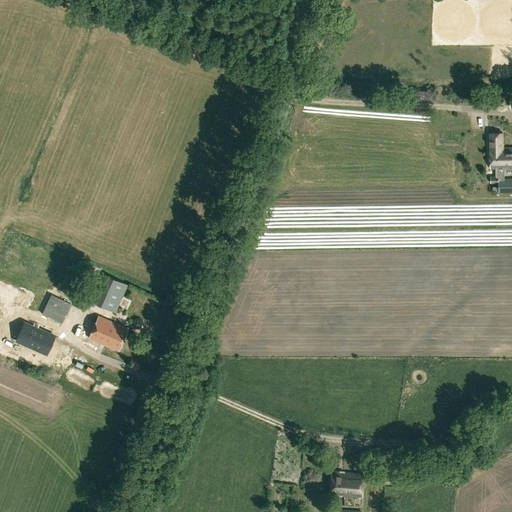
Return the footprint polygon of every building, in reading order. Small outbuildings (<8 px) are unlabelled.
[(511,179),(504,179),(504,169),(511,168),(511,148),(503,148),(502,133),(490,133),(490,168),(496,168),(496,176),(490,176),(490,183),(499,182),(499,192),(511,192),(511,179)] [(126,285),(104,275),(92,303),(114,312),(126,285)] [(117,351),(127,329),(98,316),(88,338),(117,351)] [(56,334),(31,323),(30,323),(24,339),(35,343),(34,346),(48,352),(56,334)] [(46,407),(52,399),(41,391),(35,400),(46,407)] [(379,452),(377,465),(399,467),(401,454),(379,452)] [(361,498),(363,474),(331,472),(329,496),(361,498)]
